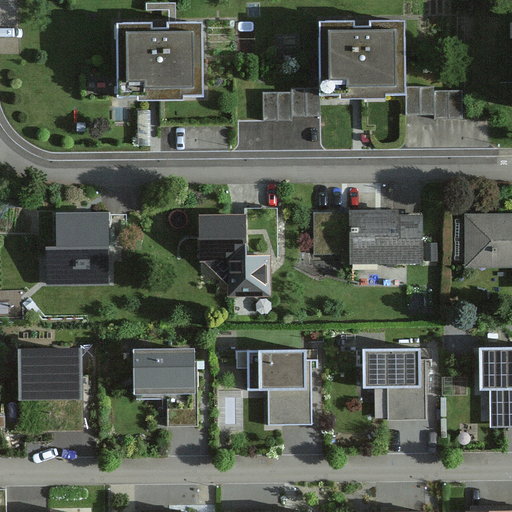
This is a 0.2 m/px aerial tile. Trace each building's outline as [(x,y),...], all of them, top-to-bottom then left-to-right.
[(409,101),(408,22),(320,23),(322,103),(409,101)] [(205,23),(118,25),(119,104),(207,103),(205,23)] [(466,114),(466,87),(411,86),(410,113),(466,114)] [(424,214),(351,217),(313,219),(315,260),(341,259),(341,264),(426,261),(424,214)] [(109,217),(62,219),(63,252),(48,253),(49,291),(112,288),(109,217)] [(243,222),(204,223),(206,265),(228,265),(228,299),(272,298),(271,259),(244,259),(243,222)] [(511,222),(471,223),(473,268),(511,266),(511,222)] [(511,337),(481,339),(483,380),(511,379),(511,337)] [(205,341),(149,342),(149,380),(206,379),(205,341)] [(420,349),(366,350),(366,387),(421,386),(420,349)] [(317,350),(254,351),(254,383),(270,383),(270,424),(318,424),(317,350)] [(31,415),(80,415),(80,356),(32,356),(31,415)]
